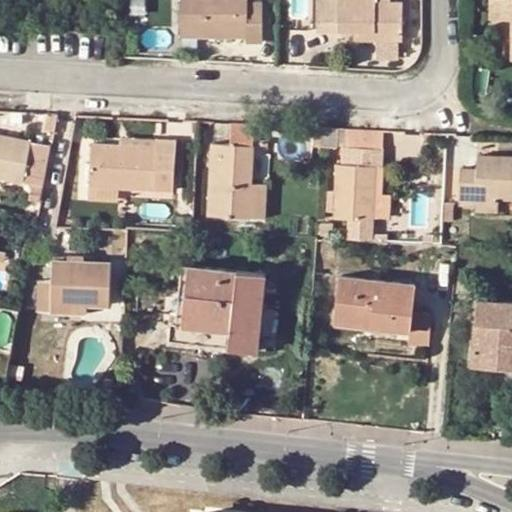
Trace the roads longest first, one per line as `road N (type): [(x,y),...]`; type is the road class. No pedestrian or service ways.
road 1 (residential): [(0,73),(402,99),(432,85),(436,0)]
road 2 (residential): [(0,429),(113,431),(416,463)]
